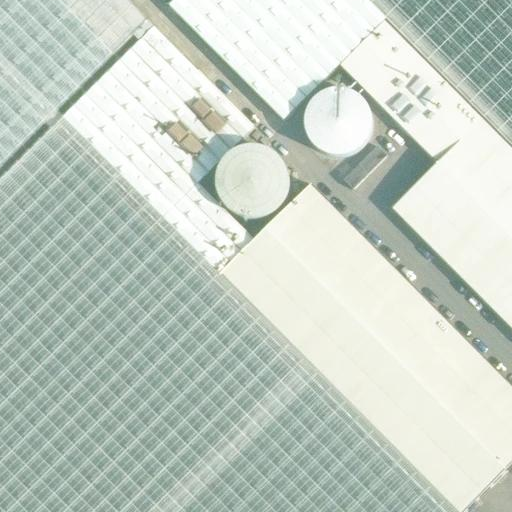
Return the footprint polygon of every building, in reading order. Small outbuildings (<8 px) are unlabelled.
[(0,0),(0,169),(45,125),(48,128),(61,116),(57,113),(148,22),(125,0),(0,0)] [(284,123),(339,68),(385,21),(364,0),(178,0),(170,9),(284,123)] [(511,0),(364,0),(385,21),(511,148),(511,0)] [(511,148),(385,21),(339,68),(437,166),(392,211),(511,331),(511,148)] [(64,120),(221,277),(255,244),(198,187),(255,130),(155,30),(64,120)] [(0,511),(454,511),(221,277),(64,120),(61,116),(48,128),(52,132),(0,183),(0,511)] [(378,148),(344,182),(353,192),(387,158),(378,148)] [(255,244),(221,277),(454,511),(467,511),(507,472),(511,476),(511,475),(511,388),(510,386),(312,187),(255,244)]
